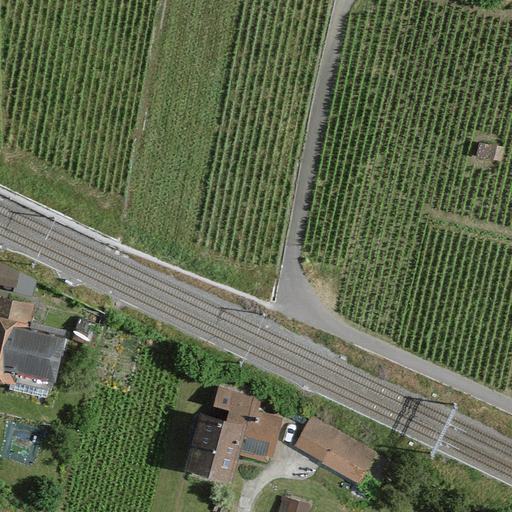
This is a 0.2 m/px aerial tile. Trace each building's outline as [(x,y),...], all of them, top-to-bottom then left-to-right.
[(500,148),(482,143),(479,154),(497,159),(500,148)] [(15,273),(0,265),(0,283),(11,285),(15,273)] [(36,303),(0,296),(0,377),(17,381),(19,371),(59,379),(67,336),(31,328),(36,303)] [(253,399),(220,390),(213,414),(207,412),(192,466),(225,475),(235,441),(271,451),(279,420),(249,412),(253,399)] [(375,455),(312,419),(299,443),(361,479),(375,455)] [(302,511),(304,506),(283,501),(280,511),(302,511)]
